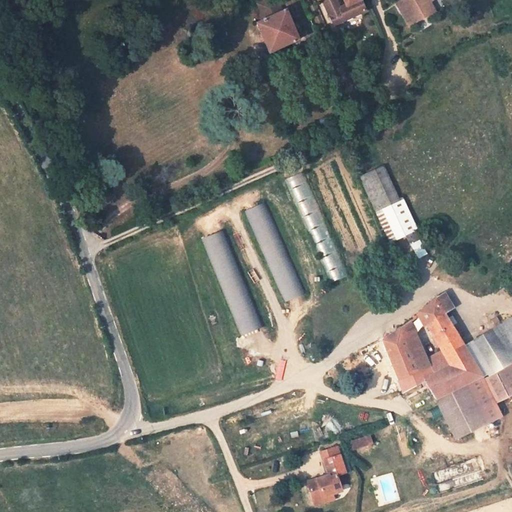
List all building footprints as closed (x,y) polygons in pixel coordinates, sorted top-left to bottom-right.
[(281,11),(276,0),(265,0),(257,4),(264,19),(256,23),(269,52),(299,39),(285,9),(281,11)] [(365,12),(360,0),(322,0),(334,26),(365,12)] [(403,0),(405,2),(398,6),(409,25),(430,13),(423,0),(403,0)] [(398,200),(382,165),(359,176),(376,210),(398,200)] [(307,172),(289,178),(326,283),(343,277),(307,172)] [(401,198),(398,200),(376,210),(391,242),(416,230),(401,198)] [(265,202),(244,211),(283,303),(304,294),(265,202)] [(204,238),(238,336),(260,328),(226,230),(204,238)] [(420,242),(412,247),(419,258),(427,253),(420,242)] [(433,398),(450,428),(476,416),(462,385),(464,383),(481,375),(444,313),(452,307),(444,293),(437,296),(418,312),(442,352),(449,364),(433,372),(427,359),(418,338),(408,342),(400,327),(382,339),(383,341),(373,345),(383,367),(392,364),(402,391),(424,380),(433,398)] [(511,317),(464,346),(481,375),(464,383),(486,422),(504,412),(496,400),(511,390),(511,368),(509,363),(511,361),(511,317)] [(410,320),(400,327),(408,342),(418,338),(410,320)] [(383,367),(373,345),(360,350),(369,372),(383,367)] [(442,352),(427,359),(433,372),(449,364),(442,352)] [(455,438),(486,422),(464,383),(462,385),(476,416),(450,428),(455,438)] [(351,443),(354,450),(373,444),(370,437),(351,443)] [(322,453),(324,461),(340,456),(337,448),(322,453)] [(329,477),(309,484),(315,504),(326,501),(325,498),(334,495),(344,491),(339,476),(347,474),(340,456),(324,461),(329,477)] [(327,504),(336,501),(335,498),(334,495),(325,498),(326,501),(315,504),(316,508),(327,504)]
